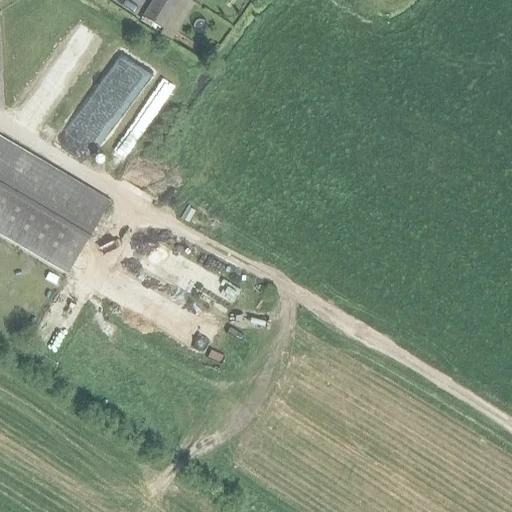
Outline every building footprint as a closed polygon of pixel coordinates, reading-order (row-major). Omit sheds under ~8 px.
[(180,0),(153,0),(143,17),(163,29),(180,0)] [(108,203),(0,138),(0,235),(66,274),(108,203)] [(222,311),(236,279),(138,236),(124,267),(222,311)] [(101,297),(178,333),(190,308),(113,272),(101,297)] [(192,309),(176,338),(203,353),(219,324),(192,309)]
